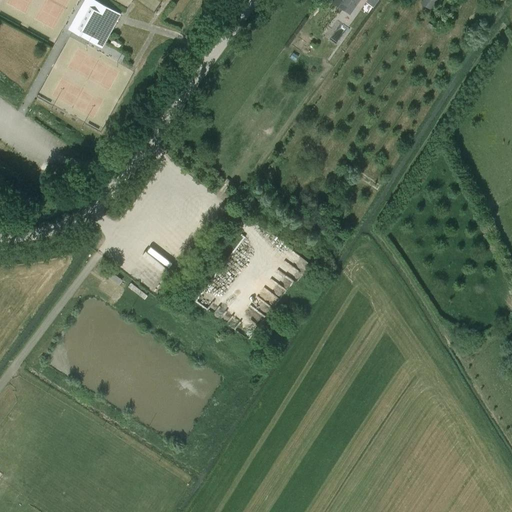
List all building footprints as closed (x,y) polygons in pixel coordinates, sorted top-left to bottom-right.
[(119,14),(94,0),(83,0),(68,28),(101,46),(119,14)] [(356,6),(360,0),(332,0),(331,1),(344,11),(351,2),(356,6)] [(431,11),(438,0),(422,0),(420,3),(431,11)] [(113,273),(110,276),(117,283),(120,280),(113,273)] [(143,301),(149,307),(154,302),(148,296),(143,301)]
